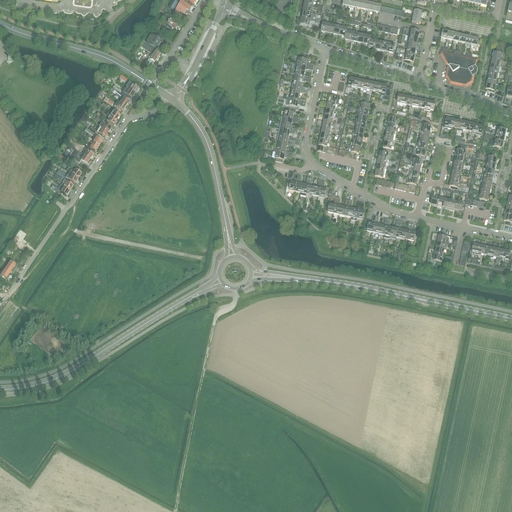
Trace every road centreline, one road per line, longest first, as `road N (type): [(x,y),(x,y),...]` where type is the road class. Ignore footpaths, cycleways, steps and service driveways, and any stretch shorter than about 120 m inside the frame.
road 1 (residential): [(14,287),(129,118),(154,112),(168,97)]
road 2 (track): [(176,507),(215,317),(234,304),(235,289)]
road 3 (primary): [(0,389),(62,376),(195,294)]
road 4 (primary): [(511,318),(296,278)]
road 5 (tertiary): [(168,97),(98,55),(0,24)]
road 6 (tertiary): [(228,240),(208,147),(176,104)]
